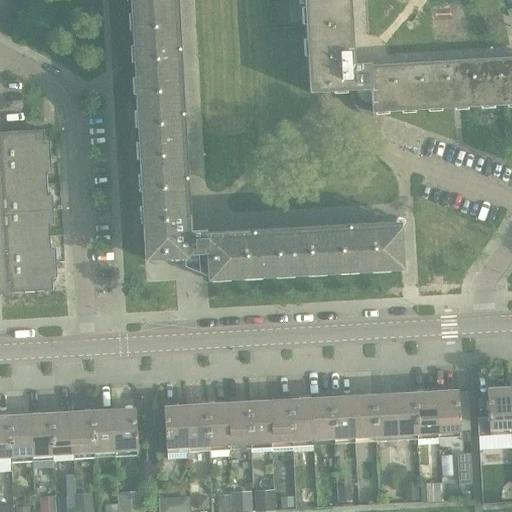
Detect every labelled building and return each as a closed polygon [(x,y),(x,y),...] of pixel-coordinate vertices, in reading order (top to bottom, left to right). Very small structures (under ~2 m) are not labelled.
[(129,0),(144,260),(186,258),(186,256),(206,255),(208,280),(401,269),(399,223),(365,225),(365,230),(206,239),(205,231),(184,232),(171,0),(129,0)] [(303,0),(308,93),(325,92),(350,91),(351,96),(353,100),(356,104),(358,106),(362,108),(367,109),(371,110),(371,113),(376,113),(511,105),(511,63),(370,72),(369,64),(348,65),(347,43),(352,42),(349,0),(303,0)] [(0,294),(53,291),(43,130),(0,132),(0,294)] [(511,429),(509,389),(487,390),(489,413),(487,414),(488,418),(489,418),(489,430),(511,429)] [(457,392),(435,393),(437,433),(459,432),(458,420),(459,420),(459,415),(458,415),(457,392)] [(435,393),(415,394),(417,434),(437,433),(435,393)] [(415,394),(394,395),(396,435),(417,434),(415,394)] [(394,395),(373,396),(375,436),(396,435),(394,395)] [(373,396),(352,398),(354,438),(375,436),(373,396)] [(352,398),(331,399),(333,439),(354,438),(352,398)] [(331,399),(310,400),(313,440),(333,439),(331,399)] [(290,401),(293,452),(313,451),(313,440),(310,400),(290,401)] [(290,401),(269,402),(272,452),(272,453),(293,452),(290,401)] [(248,404),(250,443),(251,453),(272,452),(269,402),(248,404)] [(248,404),(227,405),(229,445),(250,443),(248,404)] [(227,405),(206,406),(209,446),(209,458),(230,457),(229,445),(227,405)] [(206,406),(186,407),(188,447),(209,446),(206,406)] [(186,407),(164,408),(166,432),(164,432),(165,436),(166,436),(167,448),(167,460),(189,459),(188,447),(186,407)] [(112,411),(115,451),(115,457),(136,456),(135,438),(137,438),(136,434),(135,434),(134,410),(112,411)] [(112,411),(92,412),(94,452),(115,451),(112,411)] [(71,414),(73,454),(73,460),(94,458),(94,452),(92,412),(71,414)] [(71,414),(50,415),(52,455),(73,454),(71,414)] [(50,415),(29,416),(31,456),(52,455),(50,415)] [(29,416),(8,417),(11,457),(31,456),(29,416)] [(0,417),(0,463),(11,463),(11,457),(8,417),(0,417)] [(472,470),(459,471),(460,484),(473,483),(472,470)] [(511,483),(503,484),(504,498),(511,497),(511,483)] [(421,503),(432,503),(431,484),(420,485),(421,503)] [(419,487),(406,488),(406,500),(420,500),(419,487)] [(352,489),(338,490),(339,501),(352,501),(352,489)] [(275,495),(256,496),(257,511),(276,510),(275,495)] [(56,511),(55,496),(39,497),(40,511),(56,511)] [(62,496),(58,496),(58,511),(75,511),(75,496),(62,496)] [(141,511),(141,496),(120,497),(120,511),(141,511)] [(252,496),(233,497),(233,511),(241,511),(252,511),(252,496)] [(93,511),(93,499),(75,500),(76,511),(93,511)] [(231,511),(231,500),(219,500),(219,511),(231,511)]
